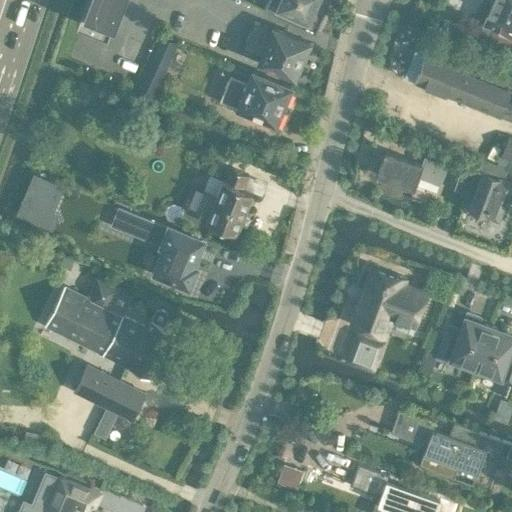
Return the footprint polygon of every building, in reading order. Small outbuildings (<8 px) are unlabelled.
[(84,0),(77,20),(108,32),(112,22),(114,23),(122,0),(84,0)] [(313,29),(325,0),(266,0),(264,7),(313,29)] [(511,0),(492,0),(483,22),(511,34),(511,40),(509,49),(511,50),(511,0)] [(248,36),(300,57),(303,50),(306,52),(310,41),(273,26),(270,31),(253,24),(248,36)] [(178,43),(162,35),(153,55),(169,62),(178,43)] [(300,57),(248,36),(243,48),(261,55),(259,61),(296,76),(300,65),(297,64),(300,57)] [(475,63),(451,53),(448,61),(416,48),(404,76),(511,119),(511,65),(487,55),(479,76),(471,73),(475,63)] [(230,73),(224,87),(243,95),(238,106),(274,121),(271,125),(277,128),(286,106),(283,104),(291,85),(254,69),(249,81),(230,73)] [(161,80),(145,72),(137,90),(153,98),(161,80)] [(511,137),(508,136),(501,154),(511,158),(511,137)] [(77,142),(57,139),(54,160),(74,163),(77,142)] [(223,159),(229,147),(215,141),(214,141),(209,153),(223,159)] [(447,163),(424,154),(421,163),(385,149),(376,173),(414,187),(418,175),(440,183),(447,163)] [(506,167),(496,163),(495,163),(492,162),(482,158),(477,170),(481,172),(468,207),(472,208),(470,211),(481,215),(482,212),(497,217),(505,197),(511,199),(511,182),(502,178),(506,167)] [(236,231),(253,190),(243,186),(249,173),(228,165),(216,195),(203,190),(195,209),(208,214),(207,218),(236,231)] [(461,168),(454,188),(466,192),(473,172),(461,168)] [(132,212),(125,229),(165,245),(162,253),(161,252),(160,254),(161,254),(155,270),(154,269),(153,271),(171,278),(171,280),(174,281),(174,279),(190,285),(190,284),(189,283),(195,268),(197,268),(197,267),(192,265),(195,258),(197,258),(197,257),(196,256),(202,240),(203,241),(204,239),(132,210),(132,212)] [(415,328),(429,289),(407,281),(408,277),(370,263),(349,320),(366,326),(364,333),(356,330),(345,360),(373,371),(384,341),(374,337),(377,331),(387,334),(392,319),(415,328)] [(103,351),(127,363),(147,326),(122,314),(132,294),(117,287),(117,288),(98,278),(91,292),(92,299),(64,285),(45,323),(103,351)] [(147,326),(127,363),(153,376),(176,331),(163,324),(168,315),(166,310),(160,307),(155,309),(147,326)] [(464,317),(459,332),(447,327),(437,355),(467,366),(468,364),(475,367),(491,324),(484,321),(483,322),(479,320),(481,316),(467,311),(464,317)] [(483,369),(482,371),(511,383),(511,381),(511,351),(510,351),(511,344),(511,332),(498,327),(498,326),(491,324),(475,367),(483,369)] [(429,377),(434,363),(424,360),(419,374),(429,377)] [(74,389),(106,404),(119,378),(88,364),(74,389)] [(106,404),(132,417),(146,391),(119,378),(106,404)] [(511,407),(499,402),(494,418),(507,422),(511,407)] [(398,409),(390,431),(426,444),(419,464),(454,477),(458,465),(477,471),(486,447),(501,453),(506,440),(454,421),(450,434),(433,428),(435,422),(398,409)] [(434,511),(440,498),(399,483),(387,479),(389,473),(358,461),(350,484),(380,495),(373,511),(434,511)] [(24,501),(19,511),(104,511),(93,507),(99,492),(61,476),(60,479),(47,511),(39,507),(24,501)]
